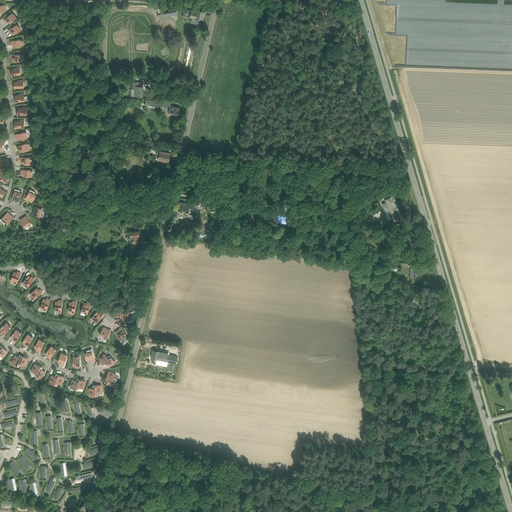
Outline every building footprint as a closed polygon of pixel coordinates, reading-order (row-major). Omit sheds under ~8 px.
[(163,12),(158,13),(157,13),(158,18),(178,14),(177,9),(172,10),(173,11),(163,12)] [(198,21),(197,24),(204,26),(205,20),(203,20),(205,11),(197,9),(197,12),(188,10),(187,12),(186,16),(195,19),(195,20),(198,21)] [(10,24),(14,20),(17,17),(13,12),(4,20),(7,23),(8,22),(10,24)] [(13,35),(17,32),(21,30),(18,24),(8,30),(10,33),(12,33),(13,35)] [(13,47),(18,46),(23,46),(22,39),(11,41),(11,45),(13,44),(13,47)] [(13,76),(18,75),(21,74),(20,66),(16,67),(16,69),(11,70),(12,77),(13,77),(13,76)] [(15,88),(20,88),(24,88),(24,80),(20,80),(20,81),(14,82),(14,89),(15,89),(15,88)] [(133,82),(133,86),(137,86),(136,96),(143,96),(143,86),(143,82),(133,82)] [(16,102),(21,101),(25,101),(24,93),(20,93),(20,95),(15,96),(16,103),(16,102)] [(169,113),(171,113),(174,114),(174,115),(177,116),(178,115),(180,107),(170,105),(169,109),(169,113)] [(27,115),(27,107),(23,107),(23,108),(18,108),(17,116),(18,116),(18,114),(27,115)] [(16,128),(25,127),(24,119),(20,119),(20,121),(15,121),(15,129),(16,129),(16,128)] [(19,140),(28,138),(26,131),(15,134),(16,138),(18,138),(19,140)] [(21,152),(30,149),(28,143),(17,146),(18,150),(20,150),(21,152)] [(170,153),(160,151),(160,152),(157,151),(157,154),(160,155),(159,160),(168,162),(170,153)] [(0,157),(0,165),(8,165),(8,167),(9,167),(8,159),(3,159),(3,158),(0,157)] [(0,170),(0,179),(5,181),(5,183),(8,176),(3,174),(4,172),(0,170)] [(20,201),(21,196),(22,193),(20,192),(20,190),(15,189),(12,199),(20,201)] [(32,202),(37,195),(34,193),(35,192),(30,189),(25,198),(32,202)] [(391,196),(391,197),(385,199),(386,202),(382,203),(384,208),(387,207),(391,219),(393,218),(395,223),(400,221),(400,216),(394,199),(395,198),(395,197),(395,196),(394,195),(393,195),(392,195),(391,195),(391,196)] [(194,208),(195,201),(189,200),(188,203),(180,202),(179,211),(188,212),(189,207),(193,208),(194,208)] [(43,208),(39,208),(34,207),(33,215),(44,216),(44,211),(42,211),(43,208)] [(251,217),(252,210),(244,209),(243,214),(243,216),(251,217)] [(5,222),(7,224),(13,217),(7,212),(0,220),(4,223),(5,222)] [(275,215),(274,221),(281,222),(281,219),(285,220),(286,215),(278,214),(277,216),(275,215)] [(20,220),(24,227),(27,226),(28,227),(32,224),(26,215),(20,220)] [(139,231),(131,231),(131,237),(132,237),(133,243),(138,242),(137,236),(139,236),(139,235),(140,235),(142,234),(142,231),(140,231),(139,231)] [(14,272),(11,281),(17,283),(21,273),(17,271),(17,273),(14,272)] [(28,276),(22,283),(27,287),(34,278),(31,276),(30,277),(28,276)] [(30,294),(34,299),(43,292),(40,289),(39,290),(37,288),(30,294)] [(40,308),(46,310),(50,299),(47,298),(46,300),(43,299),(40,308)] [(81,312),(87,314),(91,303),(87,302),(87,304),(84,303),(81,312)] [(133,316),(132,311),(121,312),(121,315),(122,315),(123,320),(131,319),(131,316),(133,316)] [(97,312),(94,315),(90,319),(95,323),(103,315),(100,312),(99,314),(97,312)] [(3,335),(7,331),(12,327),(7,322),(0,329),(2,331),(1,332),(3,335)] [(104,327),(99,335),(102,336),(101,337),(106,340),(111,330),(109,329),(108,329),(104,327)] [(124,339),(128,336),(121,327),(119,328),(120,329),(115,332),(120,339),(122,337),(124,339)] [(22,333),(16,329),(11,337),(13,339),(12,340),(16,342),(22,333)] [(27,347),(30,343),(34,337),(28,334),(23,342),(25,343),(24,344),(27,347)] [(39,339),(37,343),(35,347),(37,349),(36,350),(40,352),(45,342),(39,339)] [(51,346),(49,349),(46,354),(48,355),(47,356),(50,359),(57,349),(51,346)] [(95,360),(92,349),(87,350),(88,352),(85,353),(87,361),(92,360),(93,361),(95,360)] [(151,357),(158,359),(176,363),(177,356),(169,355),(170,353),(160,351),(153,350),(151,357)] [(61,352),(60,357),(58,361),(61,362),(60,364),(64,365),(67,354),(61,352)] [(108,357),(105,353),(99,359),(103,364),(112,355),(111,356),(109,355),(108,357)] [(15,355),(13,360),(11,363),(17,365),(22,356),(20,355),(19,357),(15,355)] [(109,367),(115,361),(111,357),(112,355),(103,364),(105,365),(106,364),(109,367)] [(24,366),(26,363),(28,358),(22,356),(17,365),(20,366),(20,364),(24,366)] [(138,361),(135,370),(143,372),(146,363),(138,361)] [(34,375),(36,376),(42,379),(45,371),(41,370),(43,367),(35,364),(31,371),(35,373),(34,375)] [(115,378),(116,374),(109,371),(106,377),(116,381),(117,379),(115,378)] [(51,375),(49,383),(55,385),(58,375),(56,374),(55,376),(51,375)] [(62,384),(63,381),(64,377),(58,375),(55,385),(57,385),(58,383),(62,384)] [(0,386),(3,388),(8,378),(4,376),(0,382),(0,386)] [(106,384),(109,385),(114,387),(116,381),(106,377),(106,379),(108,380),(106,384)] [(72,379),(70,387),(76,389),(79,379),(77,378),(76,381),(72,379)] [(79,387),(83,389),(85,381),(79,379),(76,389),(78,390),(79,387)] [(9,396),(20,393),(19,388),(7,391),(9,396)] [(49,396),(53,408),(58,406),(55,394),(49,396)] [(7,407),(18,404),(17,399),(5,402),(7,407)] [(63,401),(66,412),(71,410),(68,399),(63,401)] [(74,403),(77,414),(82,413),(79,402),(74,403)] [(86,406),(89,418),(94,416),(91,405),(86,406)] [(5,417),(17,414),(15,409),(4,412),(5,417)] [(101,429),(112,425),(111,420),(100,424),(101,429)] [(3,429),(14,425),(13,421),(1,424),(3,429)] [(97,442),(108,438),(107,433),(95,437),(97,442)] [(90,455),(102,451),(100,447),(89,450),(90,455)] [(26,452),(35,461),(38,457),(30,449),(26,452)] [(19,460),(27,469),(31,466),(23,457),(19,460)] [(84,469),(96,465),(94,460),(83,464),(84,469)] [(10,465),(17,475),(21,472),(14,462),(10,465)] [(51,492),(56,481),(51,479),(47,490),(51,492)] [(59,500),(64,489),(59,487),(55,498),(59,500)]
